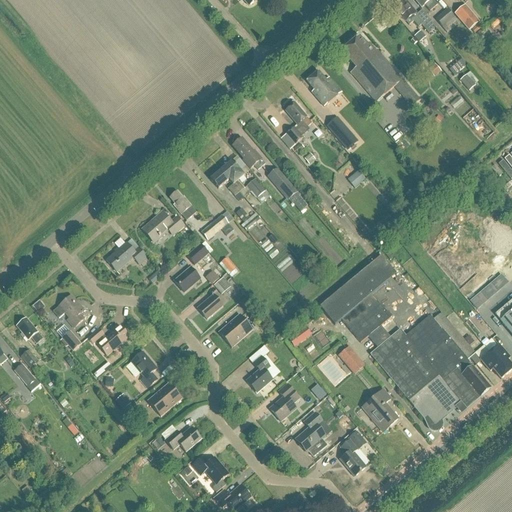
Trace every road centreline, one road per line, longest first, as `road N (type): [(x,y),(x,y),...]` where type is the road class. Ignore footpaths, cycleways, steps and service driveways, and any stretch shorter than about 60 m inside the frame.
road 1 (residential): [(348,511),(325,485),(263,474),(215,418),(209,365),(158,302),(111,300),(88,288),(52,239)]
road 2 (unclassified): [(52,239),(335,0)]
road 3 (tertiary): [(374,511),(511,395)]
